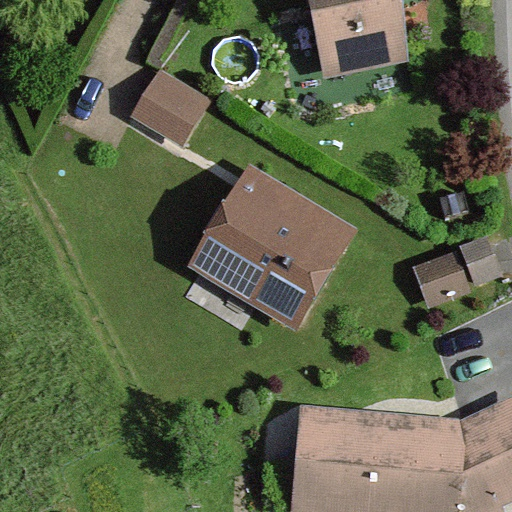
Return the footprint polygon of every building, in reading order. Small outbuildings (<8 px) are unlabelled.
[(309,0),(327,70),(396,53),(382,0),(309,0)] [(204,107),(160,78),(134,119),(178,147),(204,107)] [(261,178),(251,195),(341,248),(351,231),(261,178)] [(341,248),(251,195),(215,256),(247,276),(241,287),(298,323),(341,248)] [(488,241),(463,252),(477,284),(501,275),(488,241)] [(209,267),(241,287),(247,276),(215,256),(209,267)] [(462,290),(451,262),(422,273),(433,301),(462,290)] [(511,411),(466,434),(385,427),(385,437),(365,435),(366,425),(314,421),(310,466),(320,468),(316,511),(504,511),(502,507),(511,501),(511,411)] [(385,437),(385,427),(366,425),(365,435),(385,437)] [(306,511),(316,511),(320,468),(310,466),(306,511)]
